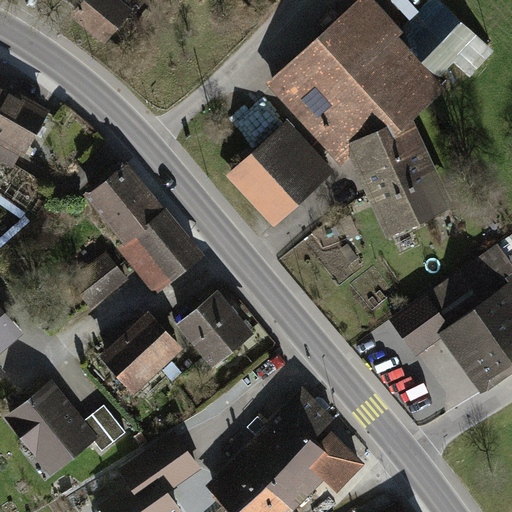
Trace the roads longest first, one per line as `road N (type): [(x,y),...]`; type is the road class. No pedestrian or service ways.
road 1 (tertiary): [(144,146),(409,454)]
road 2 (unclassified): [(144,146),(241,62),(294,0)]
road 3 (tertiary): [(0,25),(107,104),(144,146)]
road 4 (unknown): [(318,347),(195,489)]
road 5 (residential): [(511,387),(409,454)]
